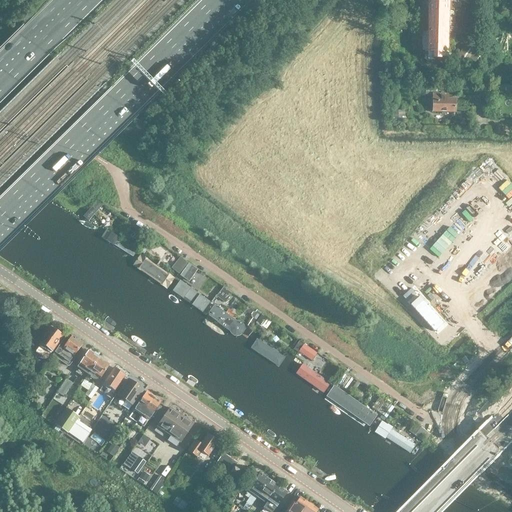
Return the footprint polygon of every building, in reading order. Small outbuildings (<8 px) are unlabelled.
[(449,53),(450,0),(431,0),(430,53),(436,53),(436,59),(443,59),(443,53),(449,53)] [(455,100),(453,100),(447,100),(447,95),(434,95),(433,95),(433,112),(455,112),(455,100)] [(405,120),(404,110),(391,111),(392,121),(405,120)] [(104,205),(98,200),(83,218),(89,223),(104,205)] [(133,257),(137,250),(115,236),(106,230),(102,238),(110,243),(111,243),(133,257)] [(141,256),(134,266),(144,272),(157,281),(157,282),(167,288),(173,279),(164,272),(163,273),(150,263),(141,256)] [(180,257),(172,268),(179,273),(187,263),(180,257)] [(189,263),(181,275),(189,281),(198,269),(193,266),(189,263)] [(202,312),(209,303),(180,281),(173,291),(202,312)] [(236,321),(214,305),(208,313),(209,316),(217,322),(217,323),(229,332),(231,334),(233,336),(236,337),(239,336),(242,335),(244,332),(245,329),(244,326),(242,323),(240,322),(237,321),(236,321)] [(252,325),(259,316),(254,312),(245,321),(251,326),(252,325)] [(267,327),(272,319),(267,316),(262,324),(267,327)] [(52,328),(45,338),(40,346),(44,348),(45,346),(52,351),(63,336),(52,328)] [(67,341),(64,339),(54,353),(69,363),(73,356),(74,357),(83,343),(72,335),(67,341)] [(252,349),(278,366),(284,358),(257,340),(252,349)] [(304,344),(299,352),(312,360),(317,353),(304,344)] [(84,372),(88,374),(99,358),(89,351),(79,365),(86,369),(84,372)] [(109,365),(99,358),(88,374),(80,385),(88,391),(85,395),(91,400),(98,389),(93,385),(98,381),(100,379),(109,365)] [(330,384),(303,365),(296,374),(323,393),(330,384)] [(113,392),(125,376),(114,368),(104,383),(110,388),(109,390),(113,392)] [(64,397),(73,383),(66,379),(57,392),(64,397)] [(133,405),(143,390),(129,380),(118,395),(133,405)] [(327,396),(369,426),(376,416),(334,387),(327,396)] [(147,392),(143,397),(141,395),(136,403),(138,405),(134,410),(139,413),(142,409),(144,411),(154,397),(147,392)] [(119,408),(124,401),(116,396),(109,407),(115,411),(118,407),(119,408)] [(161,402),(154,397),(144,411),(147,413),(144,417),(149,420),(161,402)] [(170,403),(165,410),(162,408),(158,415),(157,414),(148,426),(148,427),(147,429),(142,426),(138,432),(143,436),(144,434),(149,437),(154,430),(155,431),(162,421),(160,420),(163,415),(174,423),(182,412),(170,403)] [(384,413),(387,416),(395,407),(391,404),(384,413)] [(68,434),(68,433),(79,417),(66,408),(54,424),(68,434)] [(178,430),(182,424),(179,422),(185,413),(182,412),(174,423),(177,426),(170,436),(177,441),(175,443),(181,447),(188,437),(178,430)] [(375,432),(410,453),(414,445),(380,424),(375,432)] [(416,435),(422,439),(428,431),(422,427),(416,435)] [(209,457),(219,442),(208,434),(201,444),(195,440),(187,451),(197,458),(201,452),(209,457)] [(111,442),(105,451),(112,456),(119,447),(111,442)] [(121,469),(144,484),(151,474),(142,469),(148,460),(133,451),(121,469)] [(237,483),(246,470),(223,453),(214,467),(237,483)] [(260,474),(248,492),(256,497),(269,480),(260,474)] [(159,490),(166,480),(161,476),(154,487),(159,490)] [(269,480),(256,497),(254,501),(263,508),(265,505),(278,486),(269,480)] [(273,511),(287,493),(278,486),(263,508),(269,511),(273,511)] [(196,501),(204,490),(201,487),(192,498),(196,501)] [(292,510),(295,511),(303,511),(309,504),(300,498),(292,510)]
